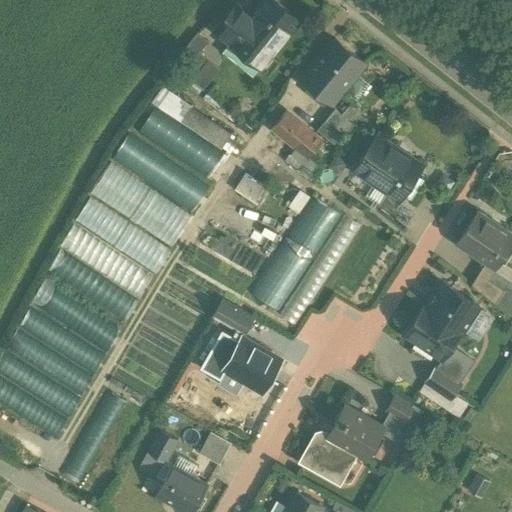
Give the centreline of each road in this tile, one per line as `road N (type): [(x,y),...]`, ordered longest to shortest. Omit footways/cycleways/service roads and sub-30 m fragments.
road 1 (residential): [(439,230),(387,309),(321,356),(234,511)]
road 2 (tertiary): [(370,0),(511,110)]
